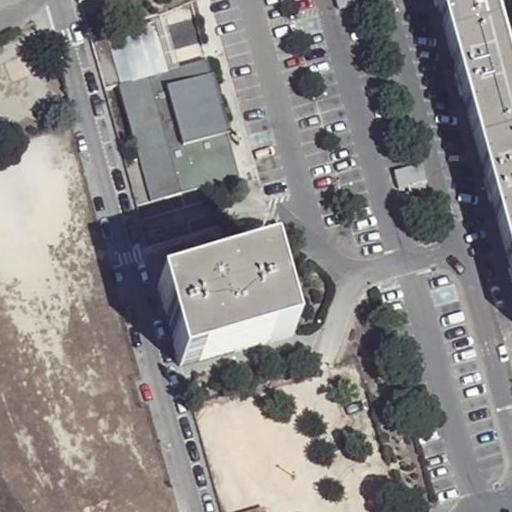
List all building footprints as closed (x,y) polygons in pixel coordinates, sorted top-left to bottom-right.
[(511,96),(485,0),(433,0),(511,286),(511,96)] [(201,60),(163,70),(152,73),(150,62),(154,61),(151,50),(143,22),(80,40),(94,89),(114,84),(135,157),(121,161),(136,217),(207,198),(211,197),(208,186),(207,183),(208,183),(234,176),(213,102),(201,60)] [(152,73),(163,70),(156,53),(143,22),(151,50),(154,61),(150,62),(152,73)] [(424,185),(408,190),(412,207),(429,202),(424,185)] [(144,244),(205,227),(218,224),(215,210),(206,213),(141,229),(144,244)] [(291,335),(278,290),(268,255),(228,267),(202,274),(157,287),(180,367),(197,362),(278,339),(291,335)]
